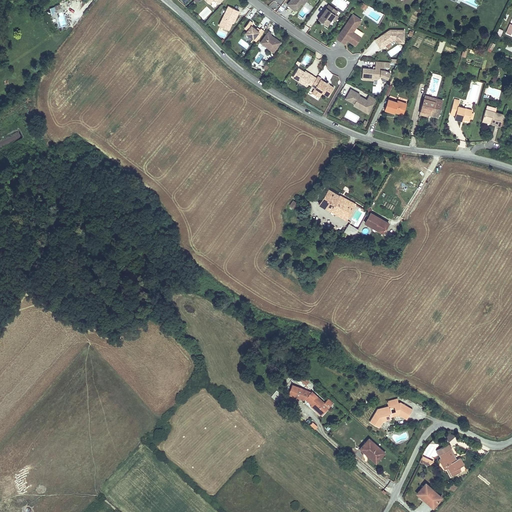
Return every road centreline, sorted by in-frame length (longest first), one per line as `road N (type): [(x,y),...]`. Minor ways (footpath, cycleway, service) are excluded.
road 1 (tertiary): [(164,0),(243,72),(322,120),(389,145),(511,168)]
road 2 (unclassified): [(511,440),(488,444),(439,424),(384,511)]
